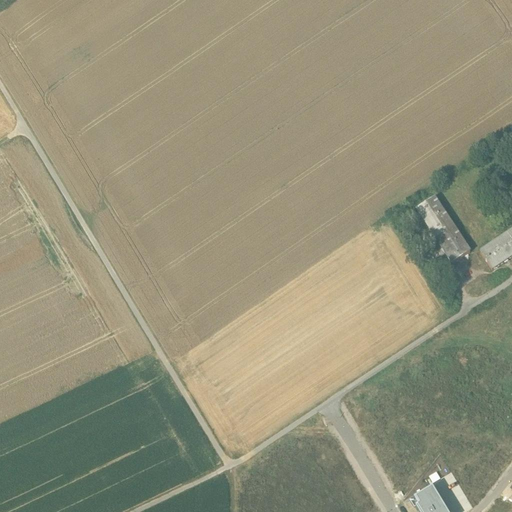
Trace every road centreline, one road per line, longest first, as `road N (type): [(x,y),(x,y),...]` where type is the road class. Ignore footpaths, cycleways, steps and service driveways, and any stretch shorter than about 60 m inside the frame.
road 1 (track): [(0,87),(229,468)]
road 2 (track): [(461,314),(229,468),(137,511)]
road 3 (residential): [(394,511),(330,401)]
